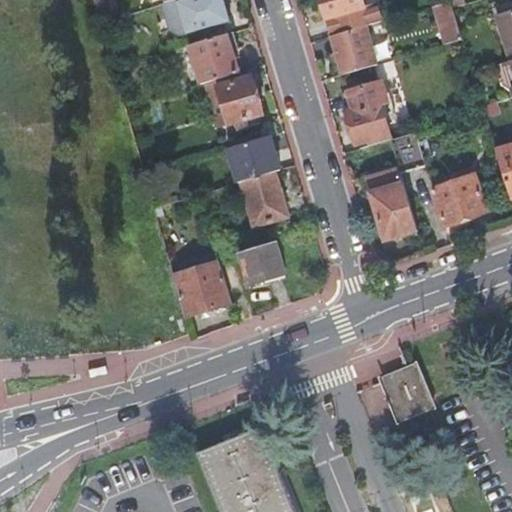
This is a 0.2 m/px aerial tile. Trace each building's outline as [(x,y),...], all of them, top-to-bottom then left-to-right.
[(92,0),(99,24),(112,20),(105,0),(92,0)] [(229,22),(222,0),(186,0),(183,1),(179,2),(178,1),(166,4),(162,6),(166,22),(169,32),(179,37),(186,35),(203,30),(209,28),(229,22)] [(319,0),(331,38),(351,32),(365,27),(376,24),(383,22),(377,4),(364,8),(361,0),(319,0)] [(461,42),(451,10),(451,8),(449,2),(434,7),(446,46),(461,42)] [(511,13),(498,18),(511,62),(511,61),(511,13)] [(166,22),(157,24),(160,35),(169,32),(166,22)] [(377,66),(365,27),(351,32),(331,38),(343,76),(377,66)] [(189,46),(200,85),(204,84),(232,76),(238,74),(233,58),(240,56),(233,35),(227,37),(226,35),(189,46)] [(511,61),(511,62),(509,63),(503,64),(511,92),(511,61)] [(234,83),(232,76),(204,84),(214,120),(227,117),(229,125),(235,123),(237,131),(247,128),(245,120),(262,115),(251,78),(234,83)] [(354,109),(387,99),(383,84),(371,88),(362,91),(350,95),(354,109)] [(389,105),(387,99),(354,109),(355,113),(348,115),(356,145),(377,139),(379,144),(392,141),(381,108),(389,105)] [(496,104),(482,109),(484,114),(485,119),(499,114),(496,104)] [(487,124),(485,119),(484,114),(469,118),(472,128),(487,124)] [(227,117),(214,120),(217,129),(229,125),(227,117)] [(420,132),(392,141),(399,169),(400,173),(429,164),(420,132)] [(270,138),(248,144),(254,163),(250,164),(254,179),(275,172),(280,171),(270,138)] [(511,145),(495,151),(510,200),(511,199),(511,145)] [(418,232),(400,173),(399,169),(367,179),(385,242),(418,232)] [(254,179),(241,183),(254,228),(289,217),(275,172),(254,179)] [(445,228),(488,213),(474,176),(433,191),(445,228)] [(286,274),(276,242),(240,253),(250,285),(286,274)] [(173,276),(185,318),(231,304),(219,263),(173,276)] [(401,416),(427,406),(413,370),(387,380),(401,416)] [(219,511),(294,511),(263,435),(199,460),(219,511)]
